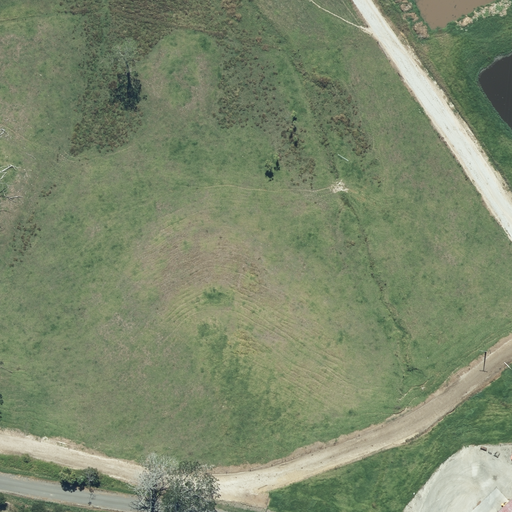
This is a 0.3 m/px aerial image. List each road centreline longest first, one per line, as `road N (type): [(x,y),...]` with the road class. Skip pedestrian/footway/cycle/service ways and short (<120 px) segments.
road 1 (track): [(492,176),(366,0)]
road 2 (unclassified): [(0,477),(151,511)]
